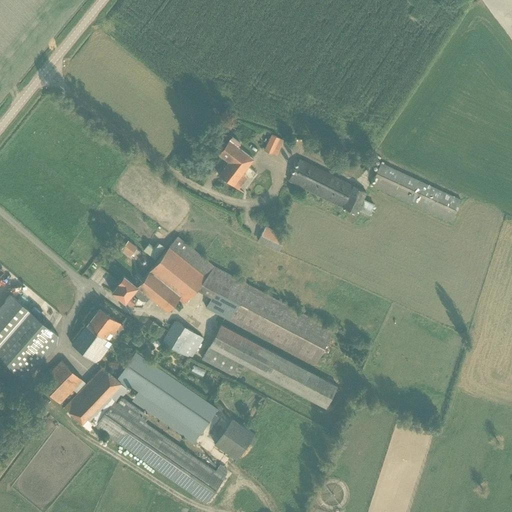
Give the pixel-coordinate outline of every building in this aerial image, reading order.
[(283,141),(270,134),(263,150),(276,156),(283,141)] [(240,144),(231,137),(217,155),(228,163),(218,175),(238,190),(247,178),(242,174),(253,159),(237,147),(240,144)] [(353,186),(299,159),(288,181),(355,215),(358,211),(369,216),(374,204),(363,199),(366,193),(352,186),(353,186)] [(461,200),(380,163),(370,185),(451,222),(461,200)] [(257,242),(278,252),(286,236),(265,226),(261,235),(260,235),(257,242)] [(210,297),(205,308),(314,366),(333,330),(215,266),(177,236),(137,286),(123,275),(117,283),(110,292),(125,304),(125,303),(130,307),(137,298),(141,301),(146,301),(149,298),(167,313),(178,299),(184,304),(196,289),(210,297)] [(137,248),(127,240),(121,249),(130,256),(137,248)] [(4,302),(0,306),(0,371),(4,374),(17,374),(25,380),(56,345),(57,335),(58,335),(56,333),(11,294),(4,302)] [(85,324),(86,325),(108,341),(121,324),(98,307),(85,324)] [(141,327),(158,339),(164,330),(153,322),(151,323),(146,320),(141,327)] [(175,321),(162,342),(190,359),(203,338),(175,321)] [(337,386),(220,324),(209,346),(208,346),(201,359),(231,376),(232,375),(237,378),(244,365),(325,409),(337,386)] [(86,325),(71,344),(94,362),(100,360),(112,343),(108,341),(86,325)] [(93,427),(205,504),(226,474),(226,469),(219,464),(215,471),(145,422),(149,416),(122,397),(128,390),(126,389),(129,386),(138,392),(132,401),(193,443),(217,409),(135,352),(115,379),(101,366),(63,407),(89,431),(93,427)] [(61,360),(38,383),(59,404),(82,380),(61,360)] [(259,406),(249,421),(253,424),(263,409),(259,406)] [(213,444),(236,460),(248,443),(252,436),(254,434),(231,418),(213,444)] [(257,439),(252,436),(248,443),(252,446),(257,439)]
